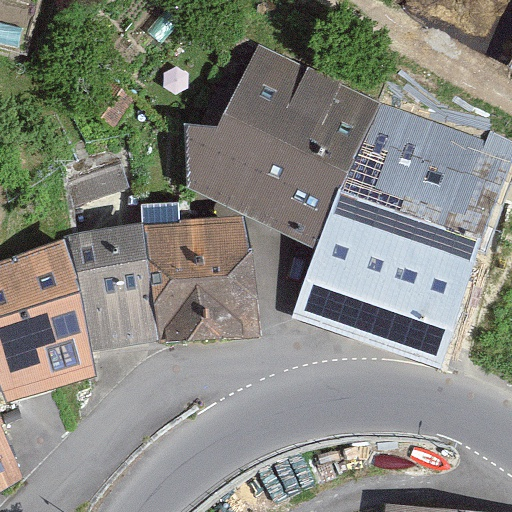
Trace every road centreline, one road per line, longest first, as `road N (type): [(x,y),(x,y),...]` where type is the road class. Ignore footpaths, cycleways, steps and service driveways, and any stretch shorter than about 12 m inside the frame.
road 1 (residential): [(44,511),(158,395),(196,378),(276,378),(308,406)]
road 2 (tertiary): [(308,406),(410,396),(471,412),(511,439)]
road 3 (tertiary): [(151,511),(209,460),(308,406)]
